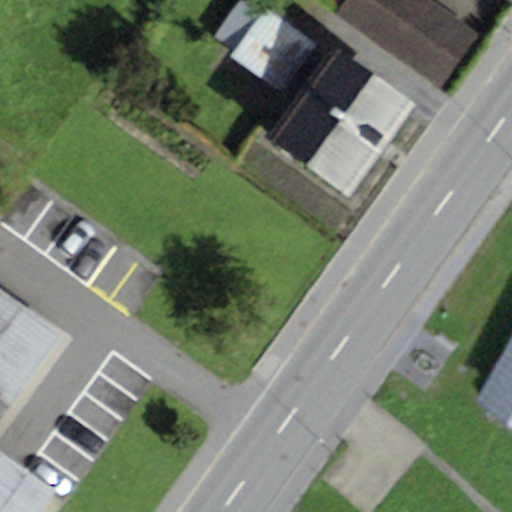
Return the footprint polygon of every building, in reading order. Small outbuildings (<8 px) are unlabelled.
[(331,0),(345,10),(352,0),(331,0)] [(438,86),(473,37),(420,0),(352,0),(345,10),(341,16),(438,86)] [(266,15),(237,57),(282,89),(311,47),(266,15)] [(274,140),(347,193),(406,111),(333,59),(274,140)] [(0,297),(0,398),(48,332),(0,297)] [(511,339),(484,387),(511,403),(511,339)] [(0,511),(34,511),(43,500),(0,469),(0,511)]
